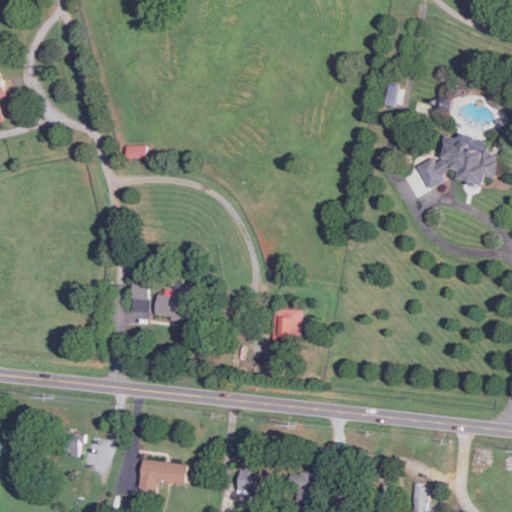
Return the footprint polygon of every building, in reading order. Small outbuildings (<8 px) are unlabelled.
[(0,120),(4,120),(0,96),(8,95),(3,70),(0,70),(0,120)] [(496,152),(482,148),(479,143),(448,135),(446,142),(449,147),(446,158),(439,162),(437,157),(421,165),(433,188),(449,180),(446,174),(457,168),(463,170),(461,179),(478,183),(480,182),(487,184),(489,175),(498,177),(502,162),(496,152)] [(129,144),(129,156),(148,156),(148,144),(129,144)] [(133,309),(150,311),(153,278),(136,276),(133,309)] [(157,313),(174,315),(174,318),(190,320),(195,283),(176,281),(175,291),(160,289),(157,313)] [(305,308),(277,307),(275,343),(303,344),(305,308)] [(83,456),(86,433),(73,432),(70,454),(83,456)] [(159,491),(160,481),(189,483),(190,462),(146,459),(143,490),(159,491)] [(240,492),(258,495),(263,467),(245,464),(240,492)] [(300,504),(320,503),(320,472),(293,473),(294,492),(300,492),(300,504)] [(417,483),(416,511),(432,511),(433,484),(417,483)]
